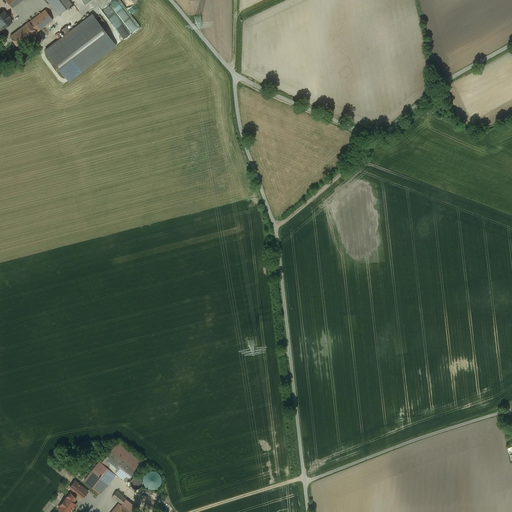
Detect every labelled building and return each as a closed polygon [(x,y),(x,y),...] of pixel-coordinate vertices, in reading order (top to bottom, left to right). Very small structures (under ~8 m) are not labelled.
[(0,5),(3,9),(0,10),(0,23),(3,27),(22,12),(16,5),(12,0),(5,0),(0,4),(0,5)] [(72,5),(68,0),(47,0),(59,15),(72,5)] [(53,20),(45,10),(10,37),(18,46),(53,20)] [(91,14),(46,48),(70,80),(115,45),(91,14)] [(130,31),(140,31),(140,24),(131,24),(131,20),(129,20),(129,21),(124,21),(124,24),(120,24),(120,27),(130,27),(130,31)] [(142,461),(118,442),(102,462),(119,475),(126,481),(142,461)] [(102,462),(101,460),(84,481),(100,493),(115,475),(118,477),(119,475),(102,462)] [(140,476),(148,490),(162,482),(153,468),(140,476)] [(78,483),(71,491),(94,509),(100,502),(78,483)] [(122,504),(126,499),(116,491),(112,496),(122,504)] [(70,493),(67,497),(73,502),(76,498),(70,493)] [(72,509),(76,504),(73,502),(67,497),(58,508),(63,511),(67,511),(71,508),(72,509)] [(122,504),(121,505),(129,511),(130,511),(132,510),(135,506),(126,499),(122,504)]
